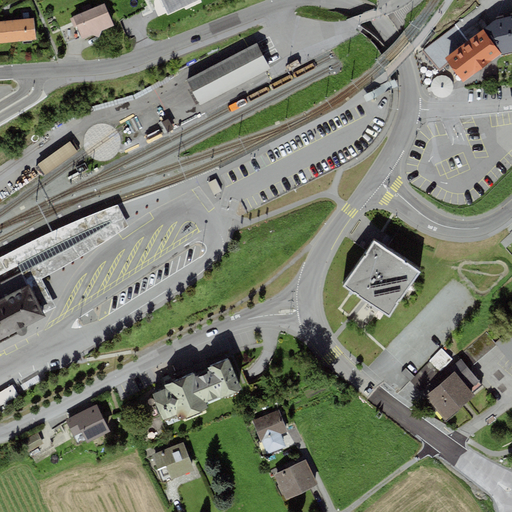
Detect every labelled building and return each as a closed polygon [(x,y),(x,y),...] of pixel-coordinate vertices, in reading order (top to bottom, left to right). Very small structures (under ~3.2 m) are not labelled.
[(162,0),(169,12),(177,9),(194,0),(162,0)] [(104,3),(72,16),(75,23),(81,38),(91,33),(98,36),(100,30),(113,24),(104,3)] [(511,48),(511,15),(496,19),(483,26),(501,51),(511,48)] [(0,21),(0,41),(35,37),(33,17),(0,21)] [(445,56),(462,80),(482,65),(501,51),(483,26),(445,56)] [(256,43),(186,79),(199,103),(269,67),(262,53),(256,43)] [(430,87),(435,95),(443,97),(450,92),(452,83),(447,76),(439,75),(432,80),(430,87)] [(70,139),(38,163),(46,173),(78,150),(70,139)] [(216,178),(208,182),(214,193),(222,190),(216,178)] [(41,306),(44,313),(56,306),(42,278),(73,260),(87,252),(125,227),(114,205),(64,225),(14,249),(0,256),(0,272),(13,266),(12,265),(30,256),(63,239),(87,228),(105,221),(107,224),(87,236),(54,255),(17,273),(0,282),(0,298),(24,286),(29,284),(35,295),(41,306)] [(13,266),(17,273),(54,255),(87,236),(107,224),(105,221),(87,228),(63,239),(30,256),(12,265),(13,266)] [(375,243),(373,241),(341,284),(351,291),(365,300),(385,314),(416,271),(375,243)] [(0,298),(0,339),(1,339),(45,315),(44,313),(41,306),(35,295),(29,284),(24,286),(0,298)] [(480,387),(455,356),(452,363),(436,348),(405,382),(438,421),(480,387)] [(166,388),(152,394),(162,420),(176,415),(177,420),(209,407),(208,403),(241,389),(229,359),(208,367),(209,370),(196,376),(194,372),(171,381),(165,384),(166,388)] [(37,374),(20,384),(23,390),(40,380),(37,374)] [(0,405),(15,396),(14,394),(16,392),(12,384),(0,391),(0,405)] [(95,405),(66,419),(78,442),(84,439),(85,441),(108,430),(95,405)] [(267,413),(253,419),(266,452),(285,444),(280,433),(287,430),(279,409),(267,413)] [(47,422),(19,437),(31,458),(52,446),(48,438),(54,435),(52,432),(47,422)] [(169,447),(152,454),(162,479),(170,475),(171,478),(194,469),(183,442),(169,447)] [(290,467),(272,475),(284,499),(315,485),(304,461),(290,467)]
